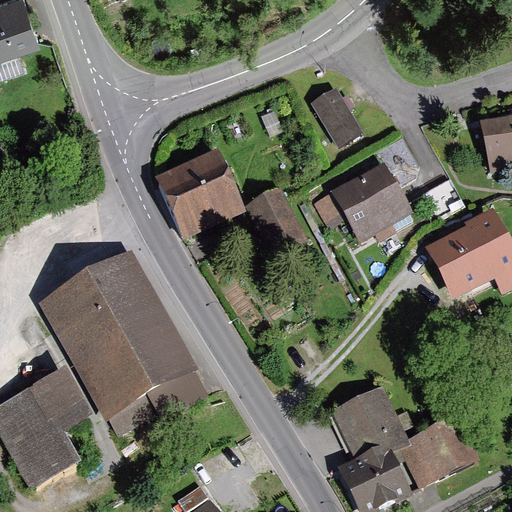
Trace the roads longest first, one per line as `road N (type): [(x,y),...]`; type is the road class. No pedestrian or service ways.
road 1 (tertiary): [(328,511),(142,207),(107,116)]
road 2 (tertiary): [(107,116),(229,77),(337,29)]
road 3 (tertiary): [(67,0),(107,116)]
